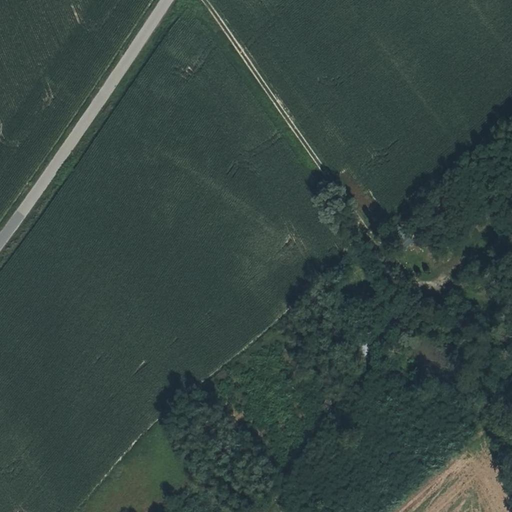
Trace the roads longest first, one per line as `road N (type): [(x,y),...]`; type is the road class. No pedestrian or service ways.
road 1 (track): [(202,0),(400,272)]
road 2 (unclassified): [(172,0),(0,243)]
